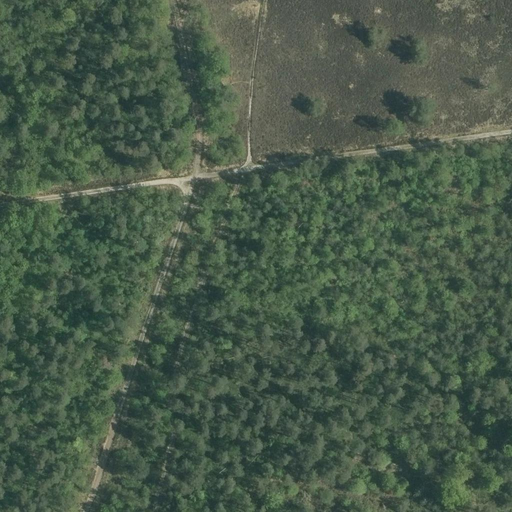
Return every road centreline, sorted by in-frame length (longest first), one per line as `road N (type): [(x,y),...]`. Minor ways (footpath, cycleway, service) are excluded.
road 1 (track): [(193,177),(85,511)]
road 2 (track): [(245,170),(511,132)]
road 3 (track): [(0,205),(193,177)]
road 4 (track): [(174,0),(197,119),(193,177)]
